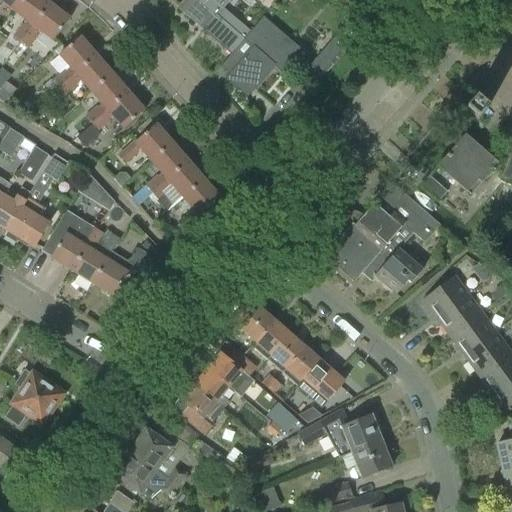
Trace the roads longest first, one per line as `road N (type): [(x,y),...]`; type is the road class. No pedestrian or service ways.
road 1 (residential): [(448,511),(425,406),(403,371),(249,235)]
road 2 (residential): [(279,199),(451,0)]
road 3 (residential): [(279,199),(119,13)]
road 4 (residential): [(130,371),(249,235)]
road 5 (residential): [(29,511),(130,371)]
road 6 (residential): [(130,371),(0,287)]
